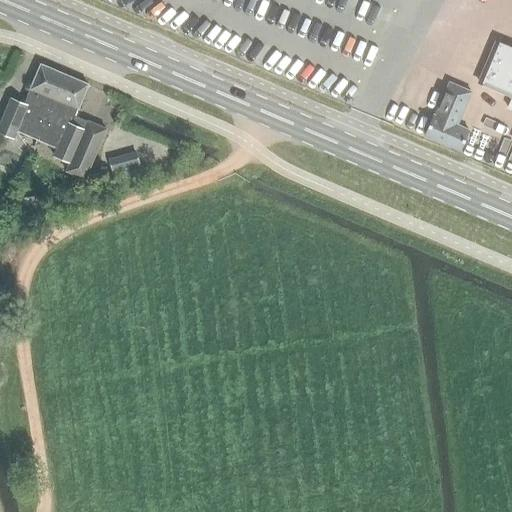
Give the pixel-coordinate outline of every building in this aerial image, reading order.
[(511,47),(494,40),(476,83),(510,97),(506,107),(511,109),(511,47)] [(17,130),(36,138),(63,74),(39,64),(29,88),(29,89),(23,103),(9,97),(0,118),(0,131),(14,138),(17,130)] [(87,84),(63,74),(36,138),(55,146),(51,155),(70,162),(65,173),(83,181),(105,130),(73,116),(76,108),(87,84)] [(459,150),(468,129),(456,124),(470,91),(448,82),(434,115),(432,114),(423,135),(459,150)] [(112,157),(116,174),(142,167),(137,150),(112,157)] [(36,197),(24,198),(25,210),(37,209),(36,197)]
